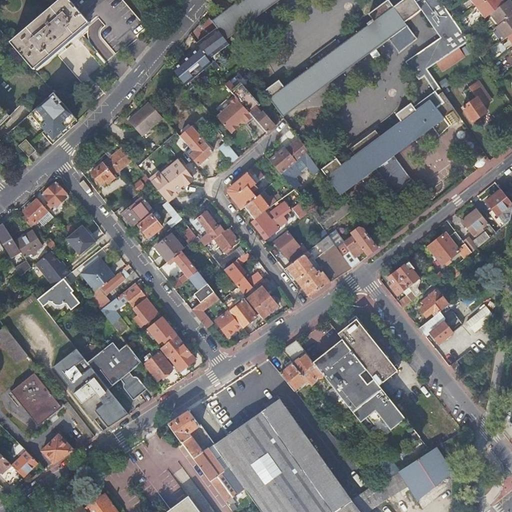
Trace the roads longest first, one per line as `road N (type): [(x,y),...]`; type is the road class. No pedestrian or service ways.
road 1 (residential): [(57,158),(223,369)]
road 2 (residential): [(0,511),(223,369)]
road 3 (residential): [(306,312),(213,189),(286,127)]
road 4 (unclassified): [(359,276),(511,469)]
road 5 (residential): [(200,0),(57,158)]
road 6 (residential): [(359,276),(511,159)]
